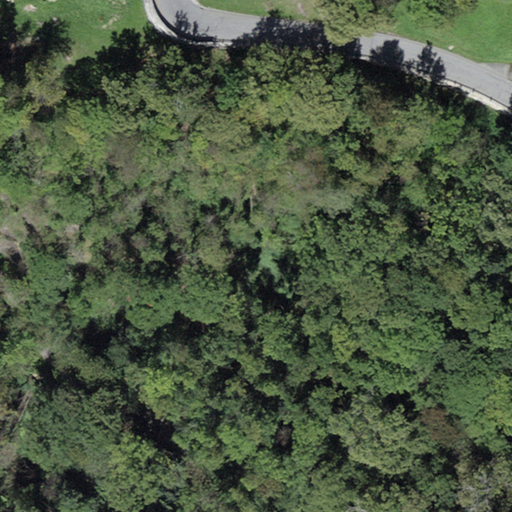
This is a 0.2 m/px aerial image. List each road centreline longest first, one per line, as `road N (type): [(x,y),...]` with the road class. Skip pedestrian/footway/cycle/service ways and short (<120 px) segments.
road 1 (tertiary): [(171,0),(202,25),(381,48),(511,96)]
road 2 (track): [(0,298),(33,343),(150,424),(198,489),(205,511)]
